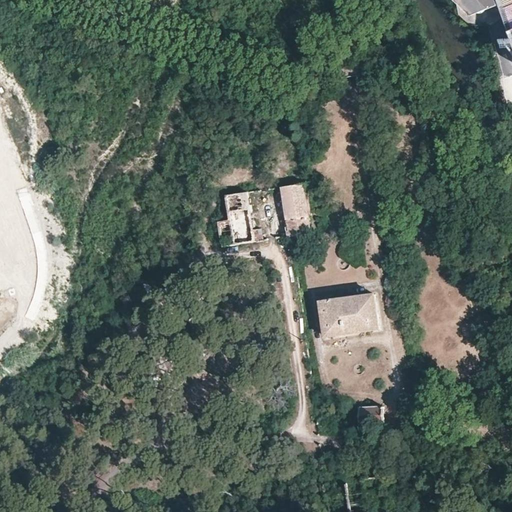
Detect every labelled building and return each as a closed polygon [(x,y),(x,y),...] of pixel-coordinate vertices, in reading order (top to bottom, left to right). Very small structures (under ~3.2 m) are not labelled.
[(447,0),(478,30),(505,19),(497,0),(447,0)] [(511,0),(497,0),(505,19),(511,36),(511,0)] [(364,61),(335,65),(337,79),(366,74),(364,61)] [(312,234),(305,185),(282,188),(289,237),(298,236),(312,234)] [(252,222),(249,193),(227,196),(231,221),(220,222),(223,247),(264,241),(261,221),(252,222)] [(376,293),(319,302),(325,338),(382,330),(376,293)] [(361,408),(361,424),(384,425),(384,408),(361,408)] [(325,486),(328,511),(382,511),(377,478),(325,486)]
